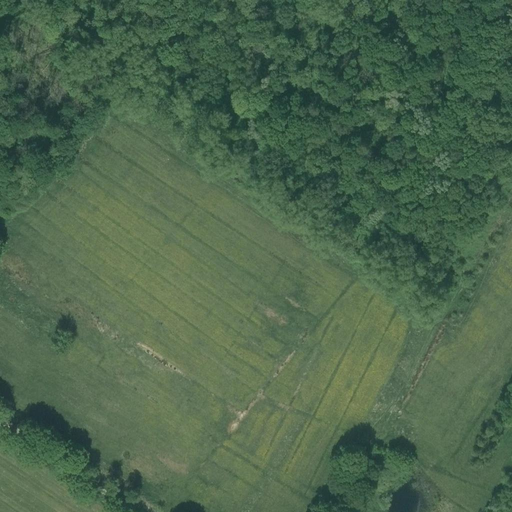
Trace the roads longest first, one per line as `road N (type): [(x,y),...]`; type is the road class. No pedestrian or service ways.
road 1 (track): [(511,166),(341,511)]
road 2 (track): [(0,421),(133,511)]
